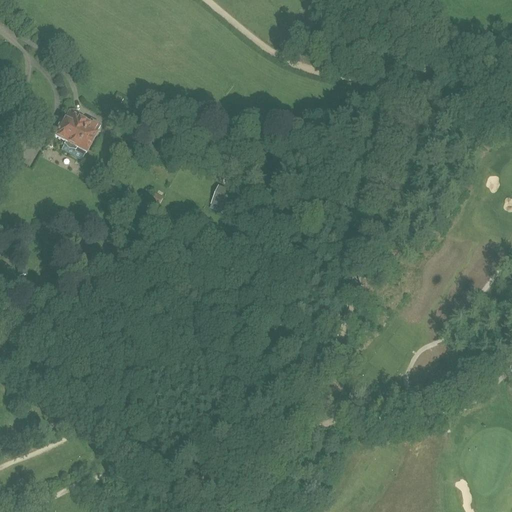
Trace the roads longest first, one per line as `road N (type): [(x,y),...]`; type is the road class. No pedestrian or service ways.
road 1 (track): [(421,71),(382,166),(340,354),(231,511)]
road 2 (track): [(252,511),(303,440),(336,419),(438,420),(511,367)]
road 3 (track): [(205,0),(291,61),(337,73),(413,73)]
road 4 (track): [(18,511),(105,474),(179,511)]
